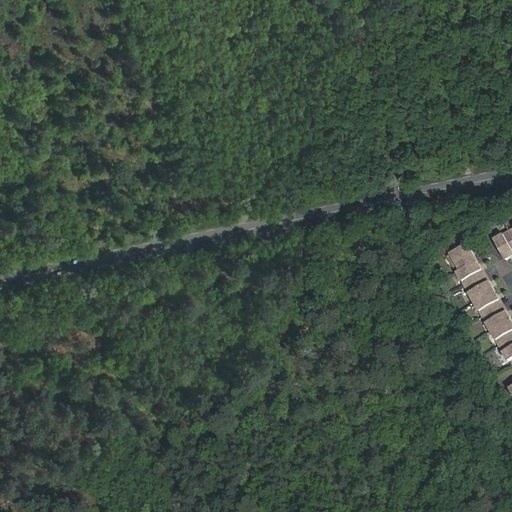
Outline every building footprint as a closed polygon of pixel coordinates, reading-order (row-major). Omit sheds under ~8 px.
[(511,232),(511,231),(496,239),(507,259),(511,256),(511,245),(510,243),(511,241),(511,232)] [(465,247),(449,256),(459,272),(468,267),(464,261),(475,254),(472,248),(465,247)] [(478,260),(475,254),(464,261),(468,267),(478,260)] [(468,267),(459,272),(467,287),(476,281),(473,276),(484,270),(478,260),(468,267)] [(487,275),(484,270),(473,276),(476,281),(487,275)] [(490,281),(487,275),(476,281),(479,287),(490,281)] [(476,281),(467,287),(476,302),(496,290),(490,281),(479,287),(476,281)] [(496,290),(476,302),(485,317),(494,311),(490,306),(501,300),(496,290)] [(504,305),(501,300),(490,306),(494,311),(504,305)] [(504,305),(494,311),(497,317),(508,311),(504,305)] [(494,311),(485,317),(493,331),(511,319),(511,318),(508,311),(497,317),(494,311)] [(511,319),(493,331),(501,345),(510,340),(507,335),(511,331),(511,319)] [(511,343),(510,340),(501,345),(510,360),(511,359),(511,343)]
